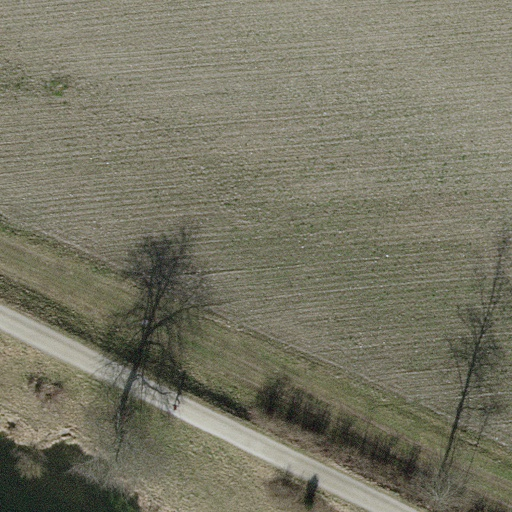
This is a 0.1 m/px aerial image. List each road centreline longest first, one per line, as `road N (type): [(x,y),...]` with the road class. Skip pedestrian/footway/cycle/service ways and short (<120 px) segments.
road 1 (track): [(511,476),(315,379),(0,242)]
road 2 (track): [(407,511),(0,314)]
